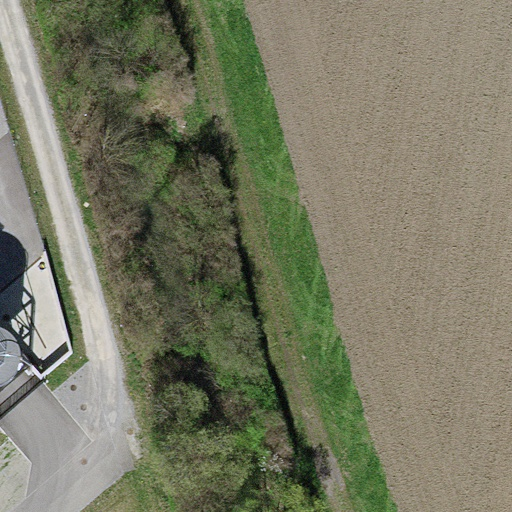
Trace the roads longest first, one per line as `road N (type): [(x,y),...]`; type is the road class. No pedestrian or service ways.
road 1 (track): [(186,0),(346,511)]
road 2 (track): [(125,413),(3,0)]
